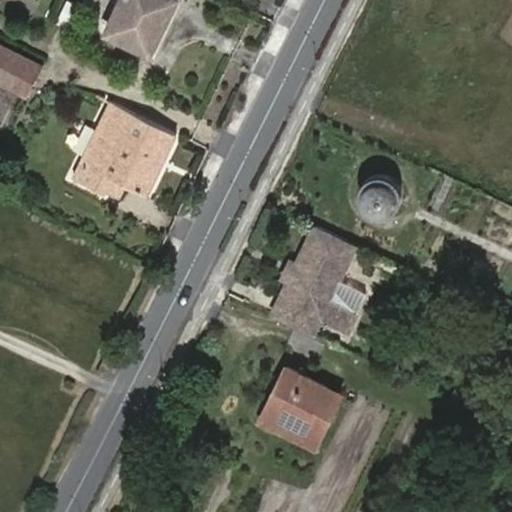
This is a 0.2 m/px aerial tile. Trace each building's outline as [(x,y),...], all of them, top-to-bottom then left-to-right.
[(64,0),(63,0),(56,23),(72,29),(80,5),(64,0)] [(148,26),(160,0),(123,0),(107,31),(150,52),(160,32),(148,26)] [(175,0),(160,0),(148,26),(160,32),(175,0)] [(0,81),(24,93),(39,65),(0,44),(0,81)] [(0,125),(14,103),(0,93),(0,125)] [(148,193),(176,133),(111,101),(75,176),(104,190),(104,189),(111,176),(122,181),(148,193)] [(404,194),(403,189),(402,187),(400,183),(397,180),(394,177),(389,175),(379,174),(374,175),(371,176),(366,180),(364,182),(361,190),(360,194),(361,205),(365,210),(367,213),(375,217),(383,218),(389,217),(395,213),(399,210),(401,207),(403,204),(404,200),(404,197),(404,194)] [(116,194),(122,181),(111,176),(104,189),(116,194)] [(271,314),(313,334),(318,322),(324,325),(325,324),(346,333),(355,316),(330,303),(340,283),(357,248),(316,229),(271,314)] [(330,303),(355,316),(366,296),(340,283),(330,303)] [(282,413),(314,427),(335,385),(291,365),(267,419),(277,424),(282,413)] [(475,384),(466,402),(481,409),(490,391),(475,384)] [(309,439),(314,427),(282,413),(277,424),(309,439)]
